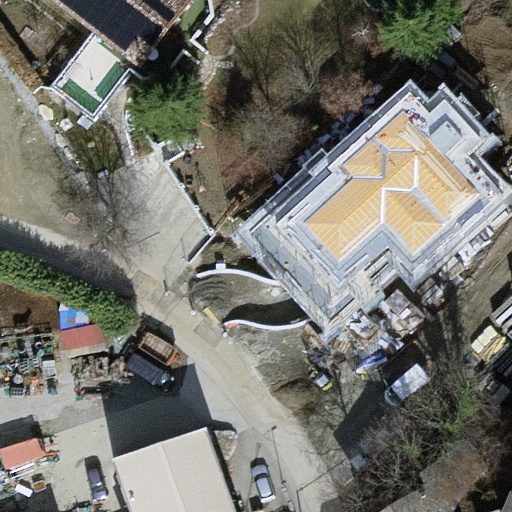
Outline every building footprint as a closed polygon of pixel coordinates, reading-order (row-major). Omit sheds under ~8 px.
[(194,0),(33,0),(143,80),(197,2),(194,0)] [(491,137),(446,87),(423,107),(409,91),(249,231),(329,322),(405,255),(418,270),(508,191),(481,160),(474,152),(491,137)] [(200,209),(153,238),(185,291),(232,262),(200,209)] [(226,511),(205,438),(105,473),(119,511),(226,511)] [(396,511),(458,511),(453,496),(396,511)]
